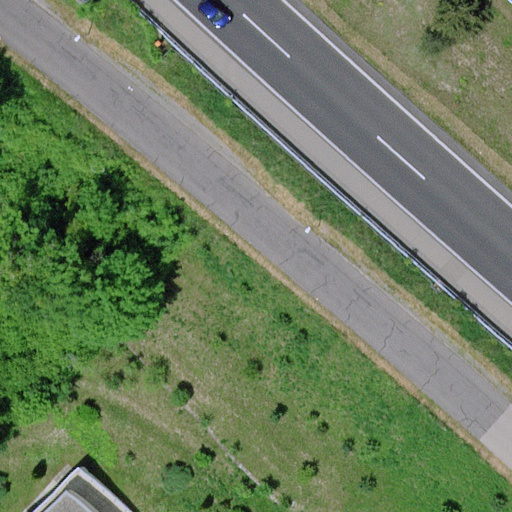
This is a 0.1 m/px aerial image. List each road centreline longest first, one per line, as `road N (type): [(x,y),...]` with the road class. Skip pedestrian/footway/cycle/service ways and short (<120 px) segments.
road 1 (residential): [(511,446),(0,7)]
road 2 (motorway): [(228,0),(511,256)]
